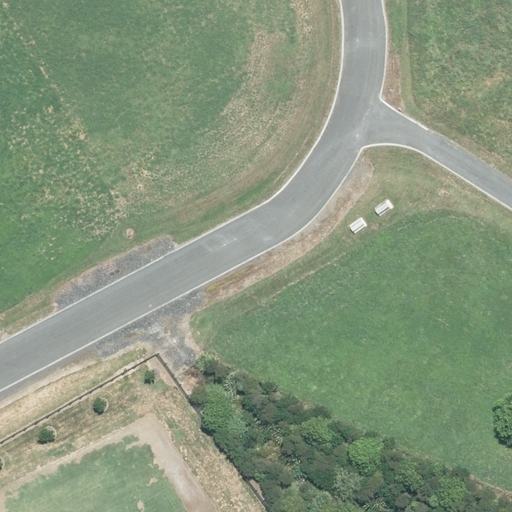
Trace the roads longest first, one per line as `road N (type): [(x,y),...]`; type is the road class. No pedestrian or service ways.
road 1 (residential): [(353,89),(326,148),(283,197),(0,343)]
road 2 (residential): [(353,89),(511,176)]
